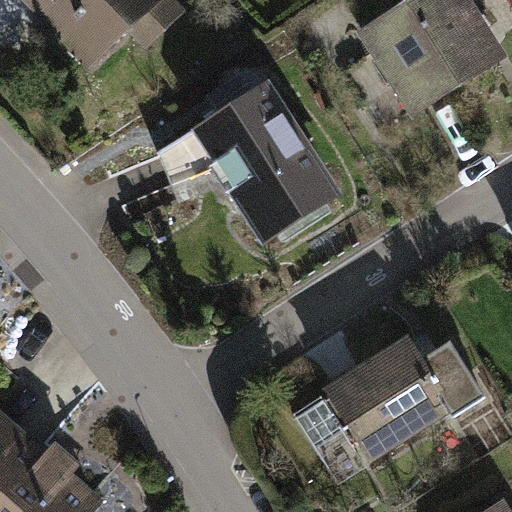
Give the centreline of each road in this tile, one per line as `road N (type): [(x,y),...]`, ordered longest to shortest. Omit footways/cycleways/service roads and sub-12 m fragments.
road 1 (residential): [(178,402),(511,180)]
road 2 (residential): [(0,170),(178,402)]
road 3 (residential): [(178,402),(243,511)]
